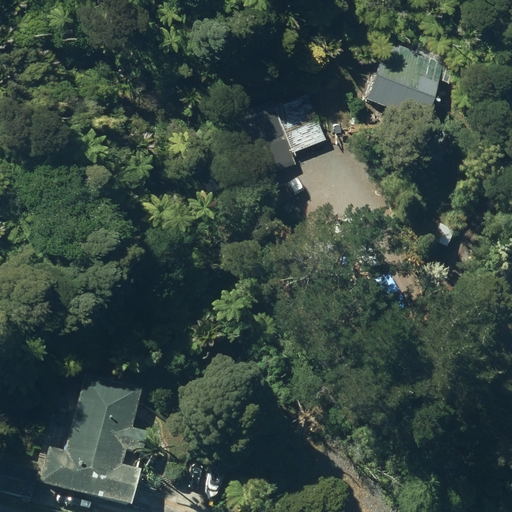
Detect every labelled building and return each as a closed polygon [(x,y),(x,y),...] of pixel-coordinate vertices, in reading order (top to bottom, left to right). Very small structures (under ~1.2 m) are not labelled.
[(361,101),(419,124),(445,60),(388,37),(361,101)] [(271,109),(289,153),(322,141),(304,95),(271,109)] [(223,117),(245,178),(288,163),(266,101),(223,117)] [(412,224),(415,239),(432,236),(428,221),(412,224)] [(84,387),(64,457),(47,452),(38,483),(122,508),(132,476),(115,471),(120,452),(132,455),(138,434),(128,432),(137,401),(84,387)] [(0,493),(29,502),(38,477),(0,464),(0,493)]
